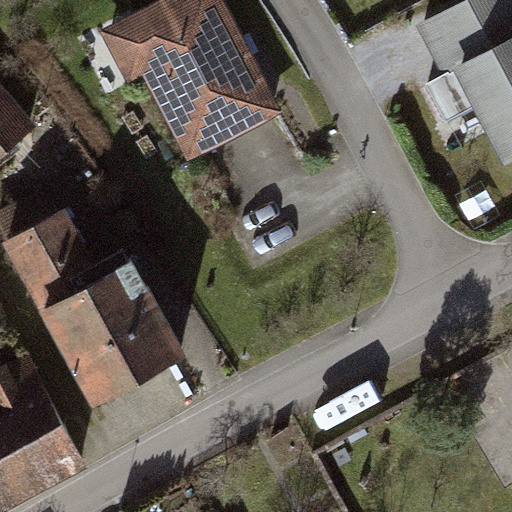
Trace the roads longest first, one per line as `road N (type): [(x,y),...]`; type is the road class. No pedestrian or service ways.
road 1 (residential): [(60,511),(459,297)]
road 2 (residential): [(296,0),(459,297)]
